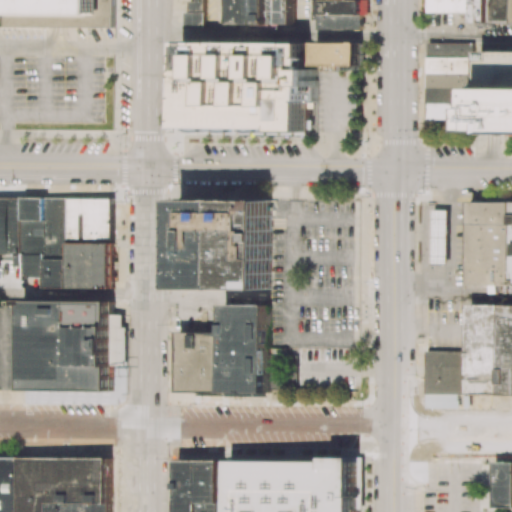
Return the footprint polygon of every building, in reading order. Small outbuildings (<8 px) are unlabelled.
[(0,0),(0,13),(106,14),(106,0),(0,0)] [(206,28),(205,0),(197,0),(197,1),(190,1),(190,11),(186,11),(187,28),(206,28)] [(236,0),(295,0),(295,24),(236,23),(236,0)] [(317,0),(317,29),(362,29),(363,0),(317,0)] [(431,0),(431,13),(477,13),(477,0),(431,0)] [(477,0),(492,0),(492,22),(477,22),(477,13),(477,0)] [(492,0),(511,0),(511,22),(492,22),(492,0)] [(318,42),(318,65),(361,66),(362,43),(318,42)] [(431,56),(431,42),(476,43),(475,56),(474,56),(431,56)] [(186,44),(185,130),(314,131),(315,45),(186,44)] [(431,73),(431,56),(474,56),(473,73),(431,73)] [(431,88),(431,73),(473,73),(473,88),(431,88)] [(511,87),(511,133),(484,133),(484,108),(487,108),(487,87),(511,87)] [(431,88),(430,102),(473,103),(473,88),(431,88)] [(430,102),(430,119),(476,120),(476,103),(473,103),(430,102)] [(0,197),(114,198),(113,286),(47,286),(47,277),(24,277),(24,254),(0,253),(0,197)] [(187,199),(188,288),(276,290),(276,198),(187,199)] [(472,200),(511,200),(511,285),(471,285),(472,200)] [(452,210),(451,265),(434,265),(434,209),(452,210)] [(25,301),(114,302),(113,390),(24,389),(25,301)] [(228,306),(229,332),(229,389),(229,394),(274,394),(274,305),(228,306)] [(511,305),(474,306),(474,350),(475,392),(511,392),(511,305)] [(183,390),(229,389),(229,332),(184,332),(183,390)] [(428,351),(429,392),(475,392),(474,350),(428,351)] [(0,511),(0,457),(113,457),(113,511),(0,511)] [(180,511),(181,461),(331,463),(331,457),(360,458),(359,511),(180,511)] [(511,461),(497,461),(497,507),(511,507),(511,461)]
